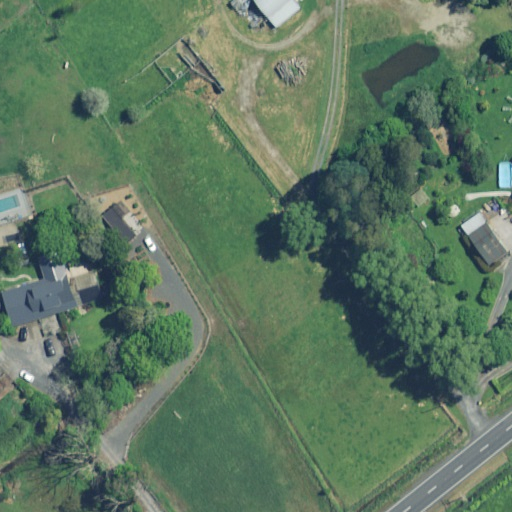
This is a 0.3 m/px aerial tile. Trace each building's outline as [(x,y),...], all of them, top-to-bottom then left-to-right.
[(247,0),(235,10),(253,33),(270,19),(277,27),(300,9),(292,0),(247,0)] [(511,249),(511,223),(504,211),(486,224),(479,214),(462,226),(489,266),(511,249)] [(13,222),(0,225),(0,248),(18,243),(13,222)] [(97,273),(75,279),(82,306),(104,300),(97,273)] [(76,309),(67,274),(3,292),(13,327),(76,309)]
